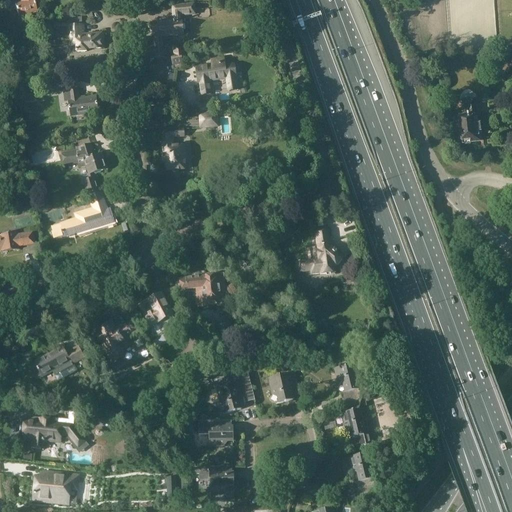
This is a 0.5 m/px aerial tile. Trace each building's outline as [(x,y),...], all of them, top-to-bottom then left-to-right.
[(18,0),(19,4),(14,5),(18,18),(36,12),(32,0),(18,0)] [(152,25),(153,39),(164,38),(168,37),(169,36),(172,35),(173,37),(177,37),(178,35),(183,34),(182,20),(181,20),(181,17),(197,16),(195,3),(171,5),(173,20),(167,21),(167,24),(152,25)] [(70,26),(69,26),(70,47),(76,47),(77,53),(87,52),(86,50),(103,49),(103,34),(83,35),(83,26),(70,26)] [(165,56),(165,47),(172,50),(172,54),(171,54),(172,66),(175,66),(175,71),(186,69),(185,63),(183,64),(183,60),(186,60),(184,51),(164,42),(164,38),(153,39),(153,42),(153,48),(150,48),(150,47),(144,48),(143,49),(144,59),(163,58),(162,56),(165,56)] [(212,65),(196,67),(198,83),(200,83),(202,96),(211,95),(209,81),(226,79),(228,92),(239,91),(234,65),(225,66),(224,59),(211,60),(212,65)] [(47,84),(62,82),(60,72),(45,74),(47,84)] [(62,91),(60,84),(45,88),(47,95),(62,91)] [(68,92),(63,92),(65,103),(67,103),(69,117),(98,113),(96,98),(78,100),(77,89),(68,90),(68,92)] [(480,141),(480,135),(482,135),(482,132),(482,131),(481,124),(478,124),(476,100),(475,100),(475,97),(472,95),(464,96),(463,98),(463,101),(463,109),(464,115),(460,116),(463,143),(465,142),(466,145),(471,144),(471,142),(480,141)] [(214,110),(213,101),(200,103),(201,112),(214,110)] [(217,127),(216,114),(199,115),(200,128),(217,127)] [(166,172),(172,171),(174,174),(178,173),(179,171),(187,170),(185,145),(173,146),(172,138),(185,137),(184,130),(171,131),(161,132),(163,163),(166,163),(166,172)] [(85,167),(88,175),(86,175),(88,180),(83,181),(87,195),(88,195),(88,196),(99,193),(94,174),(105,170),(101,155),(94,157),(91,145),(78,149),(79,153),(62,155),(63,165),(77,164),(78,168),(85,167)] [(56,238),(63,236),(64,239),(100,228),(99,224),(112,220),(109,213),(108,213),(102,192),(99,193),(88,196),(92,209),(75,215),(76,219),(60,224),(52,227),(56,238)] [(29,211),(31,202),(23,201),(22,210),(29,211)] [(311,273),(311,276),(319,275),(336,273),(336,267),(343,256),(329,247),(327,228),(314,230),(317,254),(314,255),(315,262),(298,264),(299,274),(311,273)] [(0,251),(1,252),(1,253),(17,251),(17,248),(34,245),(32,233),(15,236),(14,233),(0,235),(0,251)] [(354,253),(345,256),(350,268),(360,267),(357,258),(356,259),(354,253)] [(198,308),(217,305),(218,307),(223,306),(225,304),(226,304),(222,274),(179,280),(181,291),(195,289),(198,308)] [(147,300),(137,305),(143,315),(149,325),(158,321),(158,322),(171,316),(160,294),(147,301),(147,300)] [(315,320),(311,309),(305,311),(309,322),(315,320)] [(130,340),(130,339),(140,333),(139,330),(140,330),(134,320),(123,326),(122,324),(116,328),(112,319),(98,327),(103,335),(96,339),(111,365),(126,356),(122,349),(130,345),(128,342),(130,340)] [(211,345),(201,350),(207,361),(217,356),(211,345)] [(54,361),(63,379),(77,371),(74,365),(73,366),(73,365),(85,358),(78,346),(66,353),(63,347),(51,353),(54,359),(53,360),(54,362),(54,361)] [(189,371),(200,364),(207,361),(201,350),(195,353),(195,355),(184,361),(189,371)] [(51,353),(34,363),(34,364),(42,378),(54,372),(56,376),(55,376),(58,382),(63,379),(54,361),(54,362),(53,360),(54,359),(51,353)] [(341,393),(344,406),(355,403),(360,396),(359,390),(360,389),(353,365),(335,369),(337,378),(342,382),(345,392),(341,393)] [(226,378),(212,381),(214,390),(216,390),(220,402),(226,407),(228,413),(241,410),(239,405),(238,400),(246,398),(244,391),(252,389),(246,367),(242,367),(243,372),(242,372),(238,373),(225,376),(226,378)] [(290,392),(298,390),(294,372),(270,378),(268,379),(272,394),(277,398),(279,404),(292,401),(290,392)] [(112,383),(107,375),(102,378),(107,386),(112,383)] [(116,404),(111,397),(106,400),(111,407),(116,404)] [(361,409),(342,414),(344,423),(348,422),(350,426),(350,430),(346,431),(348,438),(350,445),(351,449),(372,444),(364,408),(361,409)] [(22,428),(22,433),(24,433),(23,440),(31,441),(30,448),(44,450),(45,441),(61,443),(61,439),(61,437),(69,438),(78,449),(86,442),(87,441),(76,427),(55,424),(55,421),(40,419),(39,423),(25,421),(24,428),(22,428)] [(198,428),(198,435),(209,435),(209,447),(224,447),(228,442),(234,442),(233,429),(232,429),(224,429),(224,421),(199,422),(198,428)] [(350,504),(368,500),(367,493),(370,492),(374,485),(373,479),(368,454),(348,458),(351,467),(356,471),(359,482),(356,483),(357,490),(352,491),(353,497),(349,498),(350,504)] [(209,481),(209,493),(223,493),(228,488),(234,488),(234,474),(224,474),(224,467),(192,468),(192,475),(198,475),(198,478),(206,477),(209,481)] [(35,477),(32,503),(69,507),(70,493),(78,493),(80,475),(43,471),(42,472),(40,474),(37,476),(35,477)] [(167,478),(167,499),(177,499),(176,478),(167,478)]
